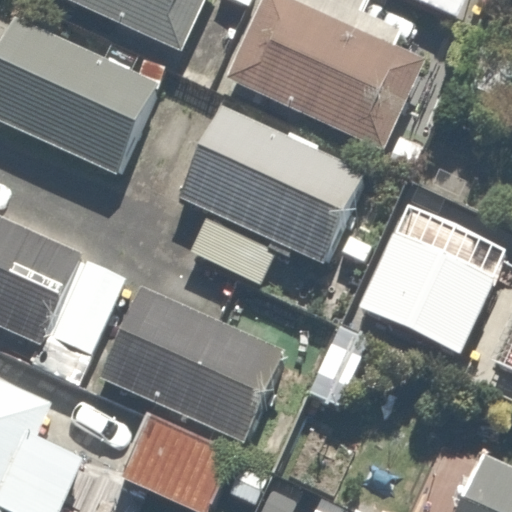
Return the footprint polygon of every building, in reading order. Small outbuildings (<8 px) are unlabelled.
[(39,0),(166,60),(194,0),(39,0)] [(414,119),(407,40),(368,21),(378,0),(268,0),(226,90),(390,169),(414,119)] [(399,0),(465,31),(479,0),(399,0)] [(10,24),(0,44),(0,138),(108,190),(155,93),(10,24)] [(511,64),(477,48),(458,87),(499,107),(511,78),(511,64)] [(207,224),(190,260),(260,293),(276,260),(325,283),(369,189),(223,120),(179,211),(207,224)] [(490,226),(411,192),(376,275),(455,308),(490,226)] [(0,232),(0,339),(42,359),(83,270),(0,232)] [(129,295),(88,385),(237,453),(278,363),(129,295)] [(0,396),(0,511),(68,511),(90,470),(39,444),(50,422),(0,396)] [(142,421),(112,484),(169,511),(210,511),(234,465),(142,421)] [(511,511),(511,474),(486,462),(462,511),(511,511)]
